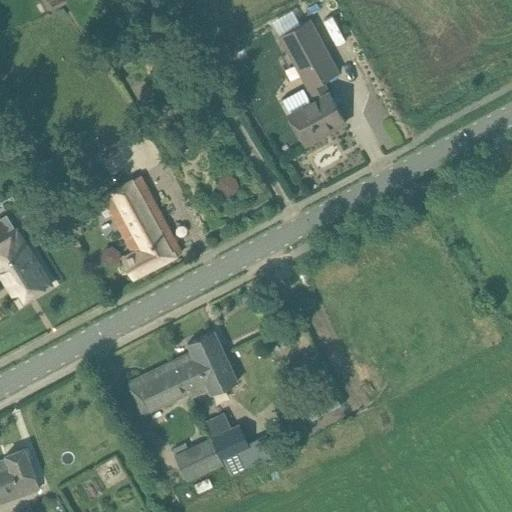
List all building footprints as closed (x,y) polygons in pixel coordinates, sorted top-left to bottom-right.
[(309,19),(279,36),(294,62),(308,88),(309,88),(316,99),(311,102),(303,88),(282,99),(290,113),(289,114),(296,127),(305,145),(346,122),(336,105),(329,92),(328,92),(322,81),(338,72),(324,46),(309,19)] [(182,252),(173,235),(141,175),(102,195),(133,252),(123,258),(133,278),(182,252)] [(19,233),(17,230),(15,232),(0,240),(0,270),(14,294),(21,289),(26,297),(32,293),(33,295),(51,284),(19,233)] [(238,381),(223,349),(214,331),(188,343),(192,351),(174,360),(190,392),(192,397),(209,389),(212,394),(238,381)] [(129,382),(137,400),(144,414),(190,392),(174,360),(129,382)] [(313,420),(341,404),(333,387),(303,403),(313,420)] [(212,437),(224,463),(251,451),(239,424),(212,437)] [(212,437),(175,455),(188,481),(224,463),(212,437)] [(0,501),(0,503),(40,488),(25,448),(6,455),(7,458),(0,461),(0,501)] [(116,457),(96,466),(106,487),(126,478),(116,457)]
